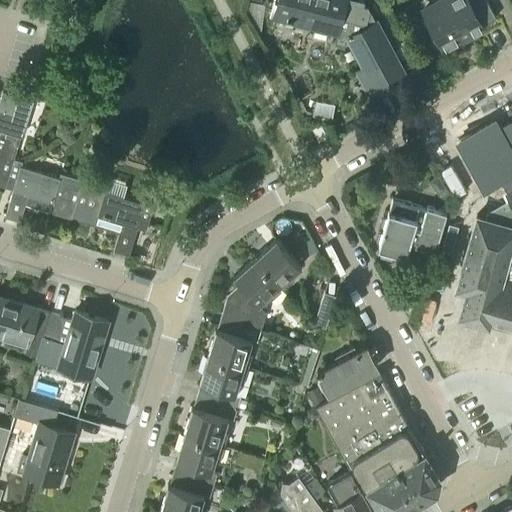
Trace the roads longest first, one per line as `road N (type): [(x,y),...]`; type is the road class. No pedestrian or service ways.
road 1 (residential): [(473,490),(310,182)]
road 2 (residential): [(511,68),(315,171),(310,182)]
road 3 (residential): [(179,302),(115,511)]
road 4 (residential): [(179,302),(0,246)]
road 5 (residential): [(310,182),(217,231),(195,254),(179,302)]
